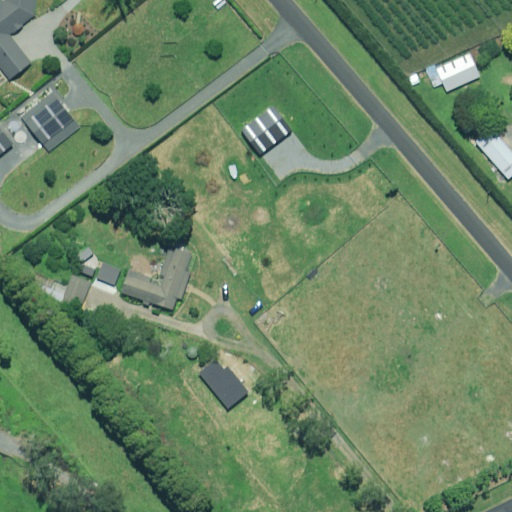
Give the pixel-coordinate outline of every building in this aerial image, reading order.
[(38,0),(4,0),(0,0),(0,66),(13,81),(33,64),(15,37),(37,17),(38,0)] [(482,78),(471,55),(429,74),(436,89),(445,85),(448,93),(482,78)] [(89,137),(54,93),(23,118),(50,153),(63,143),(70,152),(89,137)] [(511,178),(511,151),(495,133),(480,146),(510,180),(511,178)] [(123,294),(143,301),(142,304),(151,307),(152,303),(179,312),(198,257),(170,248),(159,282),(130,272),(123,294)]
